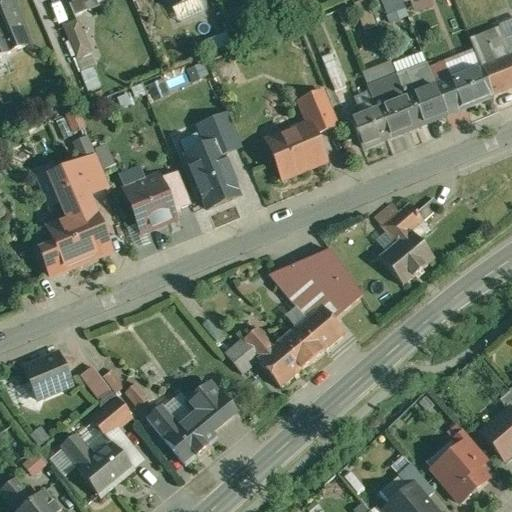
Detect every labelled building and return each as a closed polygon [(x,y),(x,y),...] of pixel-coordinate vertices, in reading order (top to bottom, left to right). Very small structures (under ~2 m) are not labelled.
[(10,0),(0,0),(0,57),(30,45),(10,0)] [(74,0),(70,2),(76,16),(112,2),(110,0),(74,0)] [(162,0),(168,12),(186,5),(184,0),(162,0)] [(399,0),(379,0),(388,23),(406,16),(399,0)] [(367,1),(353,6),(363,31),(377,26),(367,1)] [(247,8),(230,12),(237,37),(254,32),(247,8)] [(90,51),(77,21),(62,27),(75,57),(90,51)] [(498,28),(469,40),(481,70),(510,58),(504,42),(498,28)] [(462,46),(439,56),(446,73),(469,64),(462,46)] [(511,62),(510,58),(481,70),(491,97),(511,88),(511,62)] [(481,70),(434,88),(445,115),(491,97),(481,70)] [(414,95),(405,74),(396,77),(416,127),(445,115),(434,88),(414,95)] [(396,77),(367,89),(375,111),(386,139),(416,128),(416,127),(396,77)] [(322,94),(299,104),(308,126),(309,125),(314,136),(335,127),(322,94)] [(78,111),(66,116),(73,133),(85,127),(78,111)] [(375,111),(351,121),(361,149),(386,139),(375,111)] [(242,149),(228,116),(196,129),(204,149),(216,144),(221,157),(242,149)] [(308,126),(267,143),(282,180),(324,162),(314,136),(309,125),(308,126)] [(74,144),(82,164),(96,158),(88,138),(74,144)] [(204,149),(185,157),(207,211),(238,198),(221,157),(216,144),(204,149)] [(106,145),(96,149),(105,170),(115,166),(106,145)] [(82,164),(73,168),(86,197),(109,188),(96,158),(82,164)] [(86,197),(73,168),(50,178),(69,222),(48,231),(54,245),(39,251),(50,276),(109,251),(86,197)] [(189,206),(176,174),(160,180),(173,212),(189,206)] [(159,178),(124,192),(141,234),(176,220),(173,212),(160,180),(159,178)] [(433,199),(416,214),(423,222),(440,208),(433,199)] [(409,205),(398,214),(391,205),(374,220),(396,245),(379,259),(402,287),(434,260),(410,233),(423,222),(416,214),(409,205)] [(330,251),(268,277),(305,321),(321,307),(333,322),(361,298),(330,251)] [(305,321),(289,334),(312,362),(344,335),(333,322),(321,307),(305,321)] [(289,334),(272,348),(257,329),(243,341),(258,359),(256,361),(257,362),(279,389),(312,362),(289,334)] [(258,359),(243,341),(225,356),(241,375),(257,362),(256,361),(258,359)] [(58,356),(23,371),(36,400),(71,385),(58,356)] [(93,369),(80,379),(97,402),(110,392),(93,369)] [(123,387),(111,371),(102,378),(114,394),(123,387)] [(148,400),(135,385),(125,394),(131,401),(125,406),(132,414),(148,400)] [(234,415),(209,385),(186,405),(194,414),(195,414),(211,434),(234,415)] [(511,395),(509,393),(499,401),(508,412),(509,411),(511,414),(511,395)] [(130,419),(116,402),(92,421),(106,439),(130,419)] [(211,434),(195,414),(194,414),(178,428),(161,408),(147,420),(147,421),(185,467),(217,441),(211,434)] [(508,412),(481,435),(504,462),(511,455),(511,414),(509,411),(508,412)] [(142,414),(136,419),(141,426),(147,421),(147,420),(142,414)] [(457,426),(447,435),(453,442),(463,434),(457,426)] [(487,461),(463,434),(453,442),(459,448),(460,448),(478,469),(487,461)] [(74,438),(59,450),(77,471),(91,459),(74,438)] [(91,459),(77,471),(99,498),(131,473),(108,445),(91,459)] [(478,469),(460,448),(459,448),(431,472),(459,504),(487,480),(478,469)] [(48,470),(35,454),(23,465),(35,480),(48,470)] [(434,493),(410,466),(398,478),(408,490),(412,487),(425,501),(434,493)] [(11,480),(0,488),(0,498),(10,511),(15,511),(29,502),(11,480)] [(433,511),(425,501),(412,487),(408,490),(384,511),(385,511),(433,511)] [(15,511),(50,511),(37,495),(29,502),(15,511)]
